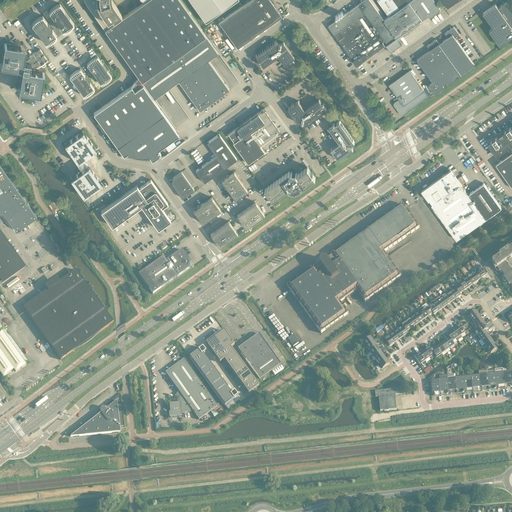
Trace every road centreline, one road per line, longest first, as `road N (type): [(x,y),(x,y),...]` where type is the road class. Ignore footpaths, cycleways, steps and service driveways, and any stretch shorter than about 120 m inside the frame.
road 1 (unclassified): [(5,446),(28,450),(250,280)]
road 2 (secondary): [(224,269),(0,435)]
road 3 (secondary): [(5,446),(224,287)]
road 4 (unclassified): [(0,411),(42,367),(13,327),(25,318),(5,290),(35,268),(0,221)]
road 5 (secondary): [(391,151),(224,269)]
road 6 (secondary): [(241,275),(396,163)]
road 7 (unclassified): [(250,280),(401,175)]
road 8 (tertiary): [(308,511),(360,497),(480,484)]
road 9 (unclassified): [(355,87),(479,0)]
road 10 (secondary): [(511,66),(391,151)]
road 11 (residential): [(406,363),(421,384),(423,407),(511,394)]
road 12 (unclassified): [(153,168),(264,89)]
road 13 (unclassified): [(224,269),(153,168)]
